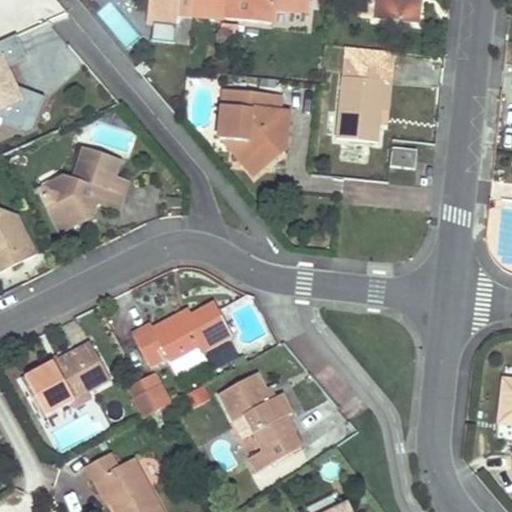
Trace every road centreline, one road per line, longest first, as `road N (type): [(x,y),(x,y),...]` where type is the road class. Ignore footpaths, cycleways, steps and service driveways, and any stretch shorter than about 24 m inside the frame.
road 1 (residential): [(478,0),(451,295)]
road 2 (residential): [(66,29),(202,190),(202,246)]
road 3 (residential): [(202,246),(303,282),(451,295)]
road 4 (residential): [(451,295),(434,443),(440,477),(462,511)]
road 5 (residential): [(0,329),(151,253),(202,246)]
